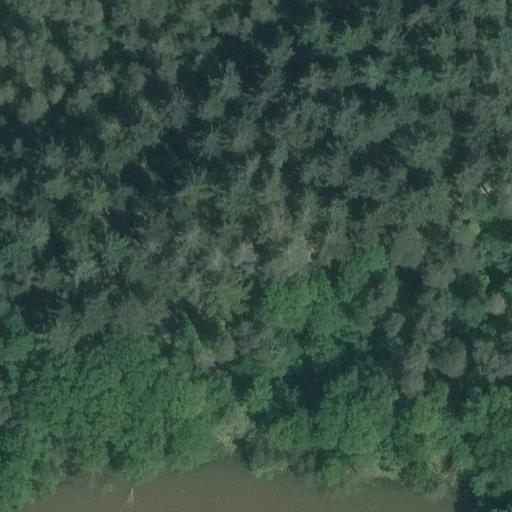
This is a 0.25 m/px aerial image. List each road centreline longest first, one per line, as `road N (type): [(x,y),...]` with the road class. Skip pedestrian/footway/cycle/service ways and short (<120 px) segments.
road 1 (track): [(511,181),(156,343)]
road 2 (track): [(0,404),(22,388),(156,343)]
